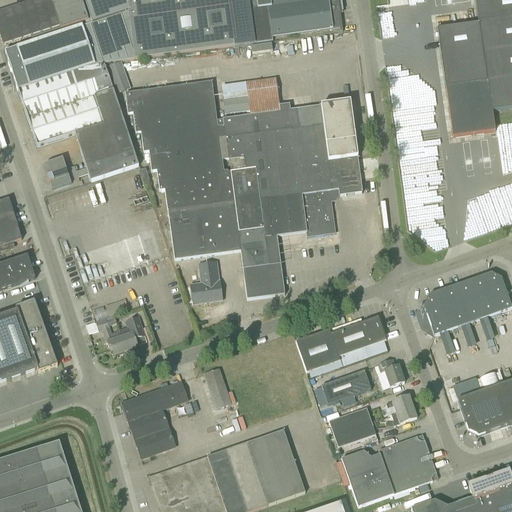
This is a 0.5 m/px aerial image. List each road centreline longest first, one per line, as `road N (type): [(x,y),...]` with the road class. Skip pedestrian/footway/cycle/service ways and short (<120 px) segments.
road 1 (unclassified): [(93,390),(392,284)]
road 2 (unclassified): [(93,390),(0,104)]
road 3 (unclassified): [(402,281),(362,0)]
road 4 (unclassified): [(392,284),(457,468),(511,449)]
road 5 (unclassified): [(127,511),(93,390)]
